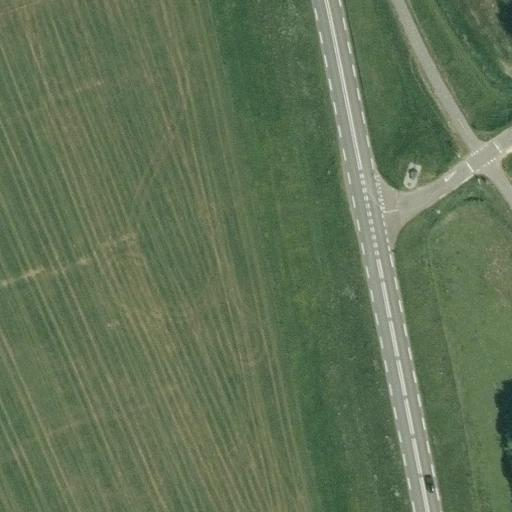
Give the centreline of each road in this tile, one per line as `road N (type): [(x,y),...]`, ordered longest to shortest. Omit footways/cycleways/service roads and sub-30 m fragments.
road 1 (primary): [(425,511),(367,215)]
road 2 (primary): [(367,215),(324,0)]
road 3 (tertiary): [(367,215),(419,201),(483,156)]
